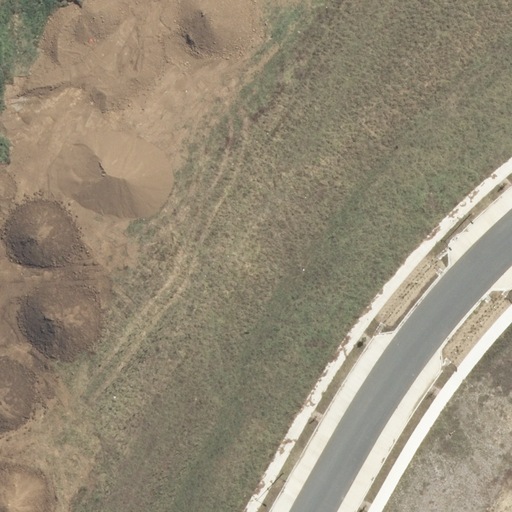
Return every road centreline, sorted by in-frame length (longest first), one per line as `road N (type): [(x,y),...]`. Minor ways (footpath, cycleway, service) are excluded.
road 1 (unclassified): [(311,511),(399,348),(511,220)]
road 2 (unknown): [(0,350),(70,246)]
